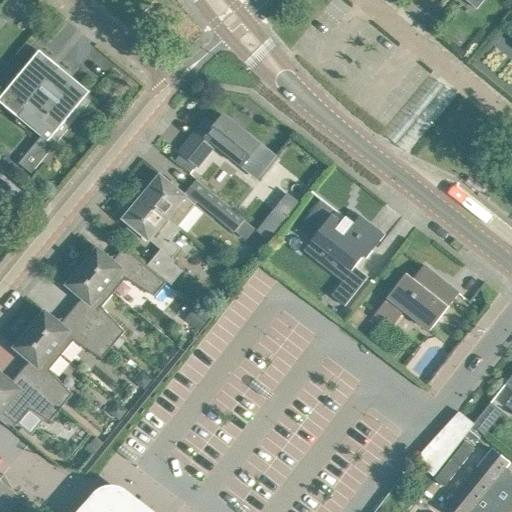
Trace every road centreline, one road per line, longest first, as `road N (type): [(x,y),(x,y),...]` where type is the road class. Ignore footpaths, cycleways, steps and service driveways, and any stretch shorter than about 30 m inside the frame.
road 1 (residential): [(0,289),(168,87),(73,0)]
road 2 (secondary): [(511,265),(288,84)]
road 3 (residential): [(511,124),(369,4)]
road 4 (secondary): [(199,0),(252,61),(288,84)]
